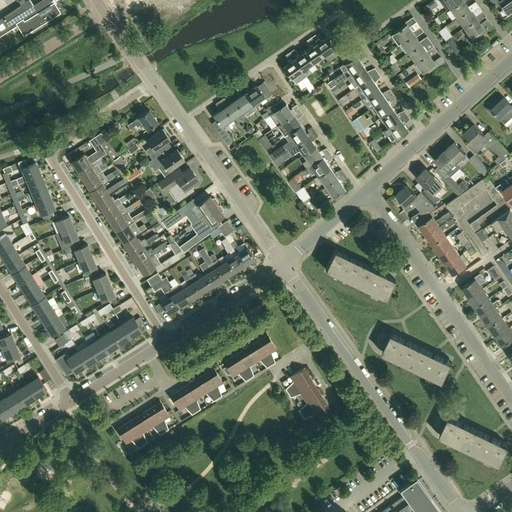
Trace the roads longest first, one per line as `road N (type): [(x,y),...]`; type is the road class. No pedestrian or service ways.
road 1 (residential): [(169,339),(52,153),(154,82)]
road 2 (residential): [(460,511),(283,266)]
road 3 (residential): [(511,398),(367,190)]
road 4 (residential): [(283,266),(154,82)]
road 5 (residential): [(361,195),(270,60)]
road 6 (residential): [(169,339),(283,266)]
road 7 (residential): [(71,400),(0,289)]
road 8 (residential): [(105,11),(0,77)]
